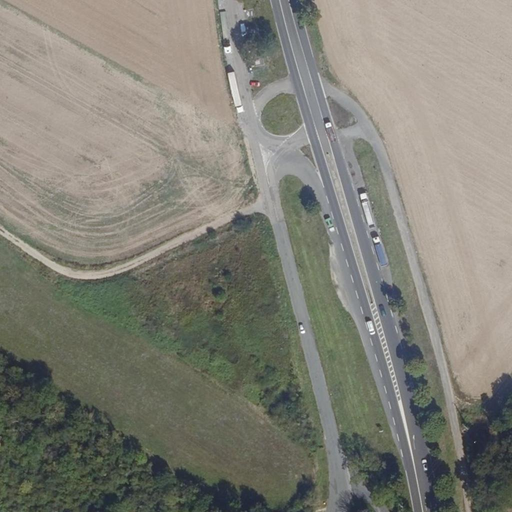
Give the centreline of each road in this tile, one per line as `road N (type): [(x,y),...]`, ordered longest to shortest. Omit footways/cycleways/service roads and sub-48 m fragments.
road 1 (unclassified): [(369,129),(423,292),(471,511)]
road 2 (primary): [(423,492),(394,350),(331,135)]
road 3 (track): [(271,200),(95,280),(50,265),(0,229)]
road 4 (unclassified): [(338,494),(271,200)]
road 5 (primary): [(283,152),(320,192),(380,354)]
road 6 (primary): [(314,139),(380,354)]
road 7 (primary): [(380,354),(423,492)]
road 8 (unclassified): [(229,0),(249,120)]
